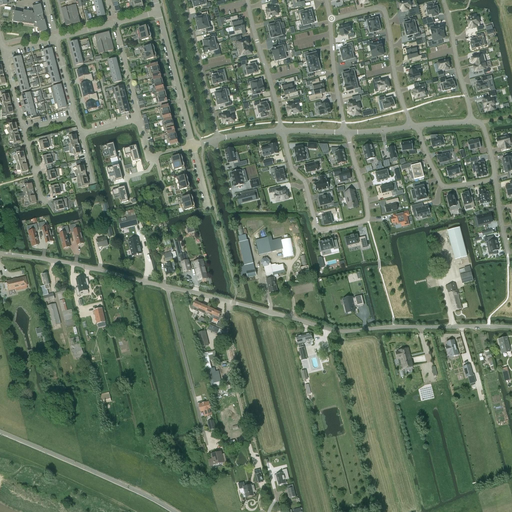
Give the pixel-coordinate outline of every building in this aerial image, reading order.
[(140,0),(129,3),(131,9),(131,10),(143,6),(141,0),(140,0)] [(197,0),(192,1),(192,2),(194,8),(202,6),(202,9),(211,7),(210,3),(207,4),(206,0),(197,0)] [(402,3),(399,4),(400,10),(401,10),(402,12),(408,11),(409,14),(409,16),(415,15),(415,13),(414,9),(412,9),(409,1),(403,2),(402,3)] [(428,10),(426,10),(429,18),(426,19),(428,24),(433,23),(434,23),(432,18),(438,16),(437,13),(438,13),(437,7),(434,8),(433,4),(427,6),(428,10)] [(13,22),(37,26),(39,32),(46,30),(40,5),(32,7),(34,14),(32,14),(32,12),(23,11),(23,13),(14,12),(13,22)] [(79,16),(76,5),(61,8),(64,20),(66,26),(80,23),(79,16)] [(266,11),(265,11),(267,19),(278,16),(276,7),(266,9),(266,11)] [(303,10),(297,11),(300,21),(313,17),(311,11),(304,13),(303,10)] [(202,17),(195,18),(197,25),(209,22),(210,22),(207,12),(202,14),(202,17)] [(470,20),(467,21),(469,27),(470,26),(470,29),(476,28),(477,31),(483,29),(482,26),(480,27),(478,18),(476,19),(475,15),(470,16),(471,20),(470,20)] [(237,16),(224,19),(225,24),(231,22),(232,27),(243,24),(242,18),(238,19),(237,16)] [(301,26),(299,27),(300,30),(308,28),(307,26),(315,24),(313,17),(300,21),(301,26)] [(370,17),(364,19),(365,22),(366,22),(367,28),(380,25),(378,18),(370,20),(370,17)] [(410,22),(403,24),(405,31),(416,28),(415,22),(417,21),(416,18),(410,19),(410,22)] [(275,24),(268,26),(269,33),(281,30),(279,23),(281,23),(280,20),(274,22),(275,24)] [(209,22),(197,25),(198,31),(206,30),(206,32),(212,31),(211,27),(210,28),(209,22)] [(428,24),(427,24),(428,30),(431,29),(432,35),(431,35),(431,36),(443,32),(442,26),(434,28),(433,23),(428,24)] [(234,32),(228,33),(230,37),(242,34),(241,31),(245,30),(243,24),(232,27),(234,32)] [(349,25),(338,28),(339,34),(341,34),(341,37),(347,35),(348,38),(354,37),(353,33),(351,34),(349,25)] [(380,25),(367,28),(369,33),(367,33),(368,37),(375,36),(374,33),(381,31),(380,25)] [(135,32),(136,36),(149,32),(150,32),(148,26),(136,29),(136,32),(135,32)] [(416,28),(405,31),(406,37),(407,37),(414,35),(414,38),(420,36),(420,33),(417,33),(416,28)] [(281,30),(269,33),(271,39),(278,37),(279,40),(285,38),(284,35),(282,35),(281,30)] [(111,39),(109,32),(109,33),(95,36),(96,42),(99,54),(114,50),(111,39)] [(139,41),(152,38),(150,32),(149,32),(136,36),(136,39),(138,39),(139,41)] [(443,32),(431,36),(433,41),(431,42),(432,45),(438,44),(437,40),(444,39),(443,32)] [(210,39),(202,41),(204,46),(204,47),(216,44),(215,38),(216,38),(215,34),(209,36),(210,39)] [(471,43),(470,43),(472,49),(475,49),(476,49),(475,48),(486,46),(484,37),(482,38),(481,34),(476,36),(476,39),(470,41),(471,43)] [(248,40),(236,43),(237,50),(248,48),(247,46),(249,45),(248,40)] [(372,41),(366,43),(367,47),(369,46),(371,52),(382,48),(383,48),(381,42),(373,44),(372,41)] [(409,48),(405,49),(407,54),(417,52),(415,47),(422,45),(421,41),(408,44),(409,48)] [(279,47),(272,49),(273,55),(285,52),(287,52),(284,43),(279,44),(279,47)] [(347,47),(339,49),(341,56),(352,53),(353,52),(354,52),(353,46),(352,43),(346,44),(347,47)] [(216,44),(204,47),(205,54),(213,52),(214,54),(220,53),(218,44),(216,44)] [(140,52),(141,55),(154,52),(155,52),(153,45),(141,48),(141,51),(140,52)] [(237,50),(239,57),(251,54),(250,49),(248,49),(248,48),(237,50)] [(371,52),(370,52),(372,58),(370,58),(371,62),(377,60),(376,58),(384,55),(382,48),(371,52)] [(480,56),(471,58),(473,63),(475,63),(476,65),(486,62),(484,55),(485,55),(484,51),(479,53),(480,56)] [(144,61),(156,58),(155,52),(154,52),(141,55),(141,59),(143,58),(144,61)] [(285,52),(273,55),(275,62),(287,59),(285,52)] [(308,52),(302,53),(303,57),(304,57),(305,62),(306,62),(318,59),(316,53),(309,55),(308,52)] [(352,53),(341,56),(342,62),(350,60),(351,63),(357,62),(356,58),(355,58),(353,52),(352,53)] [(417,52),(407,54),(408,60),(411,59),(412,63),(426,59),(425,55),(418,57),(417,52)] [(318,59),(306,62),(308,68),(320,65),(318,59)] [(444,62),(437,63),(440,72),(437,72),(439,78),(444,76),(443,71),(449,70),(448,67),(449,67),(448,61),(445,62),(445,61),(444,61),(444,62)] [(476,67),(474,67),(475,72),(483,70),(484,73),(490,72),(489,68),(488,69),(486,62),(476,65),(476,67)] [(150,68),(148,68),(149,73),(159,70),(160,70),(158,65),(158,66),(158,63),(150,65),(150,68)] [(256,64),(246,67),(248,76),(259,73),(257,66),(256,66),(256,64)] [(309,73),(307,74),(308,77),(314,76),(313,73),(321,71),(320,65),(308,68),(309,73)] [(350,72),(342,74),(343,80),(356,77),(354,71),(356,71),(355,67),(349,69),(350,72)] [(86,68),(77,71),(79,78),(84,76),(86,83),(81,84),(84,97),(89,96),(91,102),(86,104),(87,110),(97,108),(95,102),(98,101),(96,93),(93,94),(90,82),(93,81),(91,74),(88,75),(86,68)] [(159,70),(149,73),(150,77),(152,76),(153,78),(160,76),(161,76),(160,70),(159,70)] [(212,79),(211,79),(213,85),(224,83),(222,74),(224,74),(223,70),(217,72),(217,74),(212,76),(212,79)] [(409,74),(408,75),(410,81),(421,78),(419,72),(415,73),(415,70),(408,72),(409,74)] [(153,80),(151,81),(152,85),(162,83),(163,83),(161,76),(160,76),(153,78),(153,80)] [(285,84),(281,85),(283,90),(293,88),(292,83),(298,81),(297,77),(284,80),(285,84)] [(356,77),(343,80),(345,86),(357,83),(356,77)] [(477,86),(476,86),(477,92),(480,91),(480,92),(481,91),(490,89),(488,80),(487,80),(486,77),(484,78),(481,79),(481,82),(476,83),(477,86)] [(388,78),(375,82),(378,93),(390,89),(388,78)] [(253,79),(247,81),(248,84),(250,84),(251,89),(263,86),(262,80),(254,82),(253,79)] [(318,79),(305,82),(307,87),(312,85),(313,90),(324,87),(323,82),(319,83),(318,79)] [(445,79),(439,80),(442,92),(451,89),(451,90),(452,90),(452,89),(455,89),(453,83),(452,80),(446,82),(445,79)] [(162,83),(152,85),(153,89),(153,90),(156,89),(156,91),(164,89),(164,87),(163,83),(162,83)] [(357,83),(345,86),(346,92),(354,90),(355,93),(361,92),(360,88),(358,88),(357,83)] [(52,87),(50,88),(51,93),(54,93),(62,91),(60,85),(52,87)] [(113,95),(115,94),(124,92),(123,87),(118,88),(117,86),(112,88),(113,95)] [(251,89),(250,90),(252,96),(251,96),(252,99),(258,98),(257,95),(265,93),(264,86),(263,86),(251,89)] [(221,91),(214,93),(216,99),(227,97),(226,91),(228,90),(227,87),(221,88),(221,91)] [(293,88),(283,90),(285,96),(289,95),(289,98),(302,95),(301,91),(295,92),(294,87),(293,88)] [(314,95),(309,97),(310,101),(322,98),(321,94),(326,93),(324,87),(313,90),(312,90),(314,95)] [(414,92),(413,92),(415,100),(427,97),(425,89),(421,90),(420,87),(413,89),(414,92)] [(157,93),(154,94),(155,98),(165,96),(166,95),(164,89),(156,91),(157,93)] [(54,93),(51,93),(53,99),(55,98),(63,96),(62,91),(54,93)] [(29,93),(22,95),(23,101),(33,98),(32,92),(29,93)] [(484,102),(483,102),(484,108),(487,107),(488,107),(488,111),(494,109),(493,106),(495,105),(494,104),(497,104),(494,92),(488,93),(489,98),(483,99),(484,102)] [(0,103),(2,106),(10,104),(8,93),(1,95),(2,98),(0,98),(0,103)] [(165,96),(155,98),(157,102),(157,105),(158,104),(160,104),(167,102),(167,100),(166,95),(165,96)] [(55,98),(53,99),(54,105),(57,104),(65,102),(63,96),(55,98)] [(227,97),(216,99),(217,106),(225,104),(225,107),(231,105),(231,102),(229,102),(228,96),(227,97)] [(353,101),(346,103),(347,107),(348,114),(353,112),(354,116),(361,114),(360,111),(362,110),(359,101),(361,101),(359,96),(354,97),(352,98),(353,101)] [(33,98),(23,101),(24,106),(35,104),(33,98)] [(391,98),(381,101),(384,110),(394,107),(393,101),(392,101),(391,98)] [(287,108),(288,116),(300,113),(298,105),(297,106),(297,104),(299,103),(298,100),(292,101),(293,104),(287,106),(287,108)] [(321,102),(315,104),(316,108),(318,107),(320,116),(331,113),(329,104),(322,105),(321,102)] [(267,103),(257,106),(259,115),(260,114),(261,118),(268,116),(267,113),(270,112),(268,105),(267,105),(267,103)] [(13,114),(10,104),(2,106),(2,113),(5,113),(6,116),(13,114)] [(35,104),(24,106),(26,112),(34,110),(36,109),(35,104)] [(161,109),(159,110),(160,114),(169,112),(170,111),(169,107),(168,105),(160,107),(161,109)] [(119,109),(120,114),(121,116),(122,116),(129,114),(129,112),(130,112),(128,107),(119,109)] [(222,118),(221,118),(223,125),(234,122),(232,113),(235,113),(234,108),(227,110),(228,113),(221,115),(222,118)] [(34,110),(26,112),(27,117),(30,117),(31,119),(39,117),(38,114),(35,115),(34,110)] [(163,118),(164,120),(172,118),(170,111),(169,112),(160,114),(161,118),(163,118)] [(162,123),(163,127),(174,124),(172,118),(164,120),(164,122),(162,123)] [(5,128),(9,135),(18,133),(15,122),(13,123),(12,120),(9,121),(9,124),(8,124),(9,127),(6,129),(6,128),(5,128)] [(166,131),(167,133),(174,131),(175,131),(174,124),(163,127),(164,131),(166,131)] [(165,135),(166,140),(176,137),(177,137),(175,131),(174,131),(167,133),(167,135),(165,135)] [(20,143),(18,133),(9,135),(9,142),(13,142),(14,145),(20,143)] [(65,140),(69,146),(77,144),(75,134),(68,136),(69,138),(66,140),(65,140)] [(51,147),(52,147),(51,138),(50,135),(43,137),(44,140),(38,141),(40,151),(48,149),(48,147),(51,147)] [(497,139),(496,139),(498,144),(498,147),(501,146),(502,146),(503,148),(502,148),(503,151),(509,149),(508,145),(510,144),(508,136),(497,139)] [(166,140),(167,144),(170,143),(170,146),(178,144),(178,141),(177,137),(176,137),(166,140)] [(442,137),(431,140),(433,147),(439,145),(440,147),(444,146),(444,144),(442,137)] [(469,142),(467,142),(469,150),(481,148),(478,139),(473,141),(473,140),(469,141),(469,142)] [(401,143),(402,152),(402,151),(413,150),(412,142),(411,142),(401,144),(401,143)] [(114,143),(101,147),(102,152),(108,151),(110,160),(117,158),(114,143)] [(80,154),(77,144),(69,146),(69,154),(69,153),(73,153),(73,156),(80,154)] [(276,144),(261,148),(263,157),(272,155),(278,154),(276,144)] [(371,145),(363,147),(366,160),(375,158),(371,145)] [(136,146),(123,149),(125,155),(130,153),(133,162),(140,160),(136,146)] [(297,162),(306,160),(303,147),(294,149),(297,162)] [(394,147),(388,149),(391,160),(397,158),(394,147)] [(233,149),(225,151),(228,163),(233,162),(234,164),(233,164),(234,168),(247,165),(246,161),(238,163),(238,160),(236,161),(233,149)] [(339,151),(339,149),(331,149),(332,154),(334,153),(337,165),(346,163),(343,150),(339,151)] [(446,154),(436,156),(438,161),(439,161),(439,163),(452,160),(450,154),(453,153),(452,149),(445,151),(446,154)] [(12,156),(16,164),(25,161),(22,151),(16,153),(16,154),(12,156)] [(511,164),(511,152),(505,155),(506,158),(502,159),(502,162),(501,162),(502,167),(511,164)] [(55,162),(56,162),(55,153),(42,157),(44,166),(52,164),(52,162),(55,162)] [(168,162),(169,165),(182,162),(183,162),(183,161),(181,155),(169,158),(169,161),(168,162)] [(477,157),(470,159),(471,163),(474,162),(475,164),(474,164),(477,178),(486,176),(484,162),(480,163),(477,163),(477,161),(478,161),(477,157)] [(317,164),(323,162),(323,159),(314,161),(315,163),(305,165),(306,173),(319,170),(317,164)] [(28,172),(25,161),(16,164),(16,171),(17,171),(20,171),(21,173),(28,172)] [(173,171),(185,168),(183,161),(183,162),(182,162),(169,165),(170,169),(171,168),(173,171)] [(414,180),(424,177),(420,164),(411,166),(414,180)] [(511,176),(511,164),(502,167),(504,171),(505,171),(505,173),(509,172),(511,177),(511,176)] [(73,171),(77,177),(85,175),(83,165),(76,167),(77,169),(74,171),(73,171)] [(119,165),(106,168),(108,174),(114,173),(116,181),(123,180),(119,165)] [(448,177),(460,174),(458,165),(446,168),(448,177)] [(59,177),(60,177),(58,168),(46,172),(48,181),(56,179),(56,177),(59,177)] [(282,170),(277,171),(276,168),(270,169),(271,173),(273,180),(276,179),(277,182),(285,180),(284,177),(285,177),(284,174),(283,174),(282,170)] [(348,171),(340,173),(340,169),(333,171),(335,177),(339,176),(340,182),(347,181),(346,179),(350,178),(348,171)] [(235,187),(244,185),(240,170),(231,173),(235,187)] [(378,181),(388,178),(387,171),(376,174),(378,181)] [(88,185),(85,175),(77,177),(77,185),(77,184),(81,184),(81,187),(88,185)] [(173,182),(174,185),(187,182),(188,182),(187,175),(175,178),(175,181),(173,182)] [(327,180),(326,180),(325,176),(318,178),(319,182),(314,183),(316,192),(329,189),(327,180)] [(21,189),(24,195),(33,193),(31,183),(28,184),(27,180),(23,181),(25,187),(21,189)] [(252,188),(260,186),(258,180),(250,182),(252,188)] [(178,191),(190,188),(188,182),(187,182),(174,185),(175,189),(176,188),(178,191)] [(391,184),(381,187),(382,194),(393,191),(393,190),(397,189),(395,183),(391,184)] [(423,186),(420,187),(419,183),(412,185),(414,190),(411,190),(413,199),(416,199),(417,201),(427,199),(423,186)] [(63,192),(62,184),(50,187),(52,196),(60,194),(59,192),(63,192)] [(125,187),(112,190),(114,196),(119,195),(121,203),(128,201),(125,187)] [(280,187),(273,189),(274,193),(275,192),(276,196),(274,196),(276,202),(288,199),(287,193),(286,193),(285,190),(280,191),(280,187)] [(239,204),(259,199),(256,190),(241,193),(242,197),(238,198),(239,204)] [(484,190),(479,191),(480,195),(479,195),(481,204),(490,202),(488,192),(485,193),(484,190)] [(331,198),(334,197),(332,191),(320,194),(321,198),(319,198),(321,206),(332,203),(331,198)] [(358,206),(354,191),(349,191),(344,194),(348,208),(353,209),(358,206)] [(36,203),(33,193),(24,195),(25,203),(25,202),(28,202),(29,205),(36,203)] [(473,201),(470,202),(468,193),(464,194),(464,195),(462,195),(465,206),(471,204),(472,208),(475,207),(473,201)] [(178,202),(179,205),(192,202),(193,202),(192,195),(180,199),(180,202),(178,202)] [(459,201),(455,202),(454,195),(447,197),(450,208),(451,211),(460,208),(459,201)] [(67,207),(66,199),(64,199),(64,197),(59,198),(60,200),(54,202),(56,211),(64,209),(63,207),(67,207)] [(396,204),(399,203),(398,199),(386,202),(387,206),(385,206),(387,213),(398,210),(396,204)] [(195,208),(193,202),(192,202),(179,205),(180,209),(181,208),(183,211),(195,208)] [(428,206),(423,207),(422,203),(411,206),(414,218),(417,217),(417,218),(422,216),(422,219),(427,218),(426,215),(430,214),(428,206)] [(330,215),(336,213),(335,209),(323,212),(324,215),(322,216),(323,218),(322,218),(323,222),(323,221),(324,226),(333,224),(330,215)] [(128,211),(121,213),(122,219),(136,216),(134,210),(128,211)] [(407,217),(409,216),(408,211),(392,215),(393,217),(390,217),(392,224),(394,223),(395,225),(397,225),(401,224),(401,227),(409,225),(407,217)] [(490,213),(476,217),(478,225),(486,223),(487,225),(491,224),(490,222),(492,221),(490,213)] [(122,219),(118,220),(121,230),(138,225),(136,216),(122,219)] [(50,242),(52,241),(51,236),(51,235),(50,232),(48,226),(45,227),(44,222),(38,224),(40,230),(43,230),(46,243),(48,242),(48,243),(50,242)] [(37,245),(38,245),(35,232),(38,231),(36,224),(30,226),(31,231),(28,231),(30,237),(29,238),(30,240),(31,241),(32,246),(34,246),(35,246),(36,246),(37,245)] [(82,244),(83,243),(82,238),(83,237),(82,234),(81,234),(80,228),(77,229),(75,224),(70,226),(71,233),(74,232),(78,245),(79,245),(80,245),(81,245),(82,244)] [(68,247),(70,247),(66,234),(69,233),(68,226),(62,228),(63,233),(60,234),(64,248),(65,248),(66,249),(68,248),(68,247)] [(467,257),(459,228),(447,231),(455,260),(467,257)] [(108,246),(106,240),(109,239),(109,237),(107,238),(107,237),(106,235),(104,236),(105,238),(96,240),(98,247),(104,246),(104,247),(108,246)] [(357,236),(354,236),(350,236),(351,237),(345,238),(347,247),(348,246),(348,249),(360,246),(361,249),(367,248),(365,237),(357,239),(357,236)] [(498,245),(496,239),(494,240),(493,236),(484,238),(485,243),(486,243),(487,247),(498,245)] [(259,256),(271,252),(282,250),(279,241),(269,243),(269,242),(271,241),(270,238),(268,238),(256,241),(259,256)] [(137,239),(129,241),(132,256),(141,254),(137,239)] [(294,256),(291,239),(280,241),(283,258),(294,256)] [(332,239),(319,243),(321,252),(326,251),(326,255),(331,254),(330,250),(334,249),(334,250),(338,249),(336,241),(332,242),(332,239)] [(239,243),(242,256),(251,254),(248,241),(239,243)] [(499,250),(498,245),(487,247),(488,253),(492,252),(492,255),(498,254),(497,251),(499,250)] [(164,254),(164,255),(165,261),(173,259),(171,252),(164,254)] [(186,253),(179,255),(181,262),(184,272),(191,270),(188,260),(186,253)] [(242,256),(244,265),(253,263),(251,254),(242,256)] [(264,267),(266,277),(267,279),(266,280),(266,281),(266,283),(267,284),(269,293),(277,291),(274,278),(273,275),(271,265),(269,265),(270,261),(266,258),(262,259),(261,264),(264,267)] [(203,260),(194,263),(198,281),(207,278),(203,260)] [(166,276),(167,276),(169,276),(170,275),(173,274),(172,273),(175,272),(174,267),(175,266),(174,263),(170,264),(170,263),(166,264),(167,266),(164,266),(166,276)] [(462,284),(465,283),(472,281),(473,281),(471,272),(466,274),(460,275),(462,284)] [(47,274),(42,275),(44,286),(41,287),(43,296),(48,295),(47,289),(50,289),(49,285),(50,284),(47,274)] [(5,290),(8,289),(8,290),(27,286),(25,277),(6,282),(6,283),(4,284),(5,290)] [(78,288),(75,288),(77,296),(80,295),(80,292),(88,290),(87,286),(89,285),(87,279),(85,279),(85,277),(76,279),(78,288)] [(446,286),(450,299),(459,297),(456,286),(455,283),(446,286)] [(56,290),(59,300),(68,298),(66,288),(56,290)] [(45,302),(55,299),(53,293),(43,296),(45,302)] [(357,307),(364,305),(362,296),(355,297),(355,298),(353,299),(352,297),(343,299),(346,313),(355,311),(354,307),(357,306),(357,307)] [(453,311),(462,309),(459,297),(450,299),(453,311)] [(196,315),(199,309),(201,304),(195,301),(193,304),(192,304),(190,309),(195,311),(194,314),(196,315)] [(52,326),(61,324),(55,304),(47,306),(52,326)] [(102,308),(94,310),(95,317),(97,324),(105,322),(102,308)] [(72,310),(62,312),(66,326),(66,328),(75,325),(75,323),(72,310)] [(218,321),(219,321),(221,316),(219,316),(221,313),(214,310),(212,315),(208,323),(211,324),(213,319),(218,321)] [(216,326),(217,327),(225,330),(225,326),(222,325),(223,323),(220,321),(219,323),(217,323),(216,326)] [(202,347),(208,345),(205,331),(198,333),(202,347)] [(311,333),(308,334),(296,337),(298,344),(299,346),(302,345),(302,344),(305,343),(305,342),(312,340),(311,333)] [(71,345),(74,344),(74,342),(75,344),(80,343),(78,337),(69,339),(71,345)] [(502,354),(510,352),(507,337),(498,340),(502,354)] [(453,357),(459,355),(457,350),(457,351),(454,340),(446,343),(447,346),(445,347),(447,354),(452,353),(453,357)] [(70,346),(74,358),(75,358),(76,360),(84,357),(83,355),(79,343),(70,346)] [(302,361),(307,359),(304,348),(299,349),(302,361)] [(402,369),(413,367),(409,348),(398,351),(398,352),(396,352),(398,359),(400,359),(402,369)] [(212,352),(202,354),(204,362),(206,372),(210,387),(216,386),(214,379),(220,378),(218,371),(216,372),(215,368),(211,369),(209,361),(214,360),(212,352)] [(92,363),(100,361),(98,354),(90,357),(92,363)] [(470,365),(463,367),(466,378),(468,377),(473,376),(473,375),(470,365)] [(511,380),(508,367),(501,369),(504,381),(511,380)] [(473,376),(468,377),(470,384),(476,383),(474,375),(473,375),(473,376)] [(101,404),(111,402),(109,394),(99,397),(101,404)] [(202,403),(198,404),(200,412),(203,412),(204,417),(212,415),(210,406),(209,402),(205,402),(202,403)] [(222,466),(227,465),(225,456),(221,456),(220,452),(211,454),(213,459),(209,460),(210,466),(222,463),(222,466)] [(276,475),(274,476),(274,479),(277,478),(279,485),(286,483),(285,480),(289,479),(286,469),(282,470),(283,473),(276,475)] [(244,483),(238,484),(239,490),(244,488),(246,497),(254,495),(252,489),(254,489),(253,485),(251,486),(251,485),(245,487),(244,483)]
